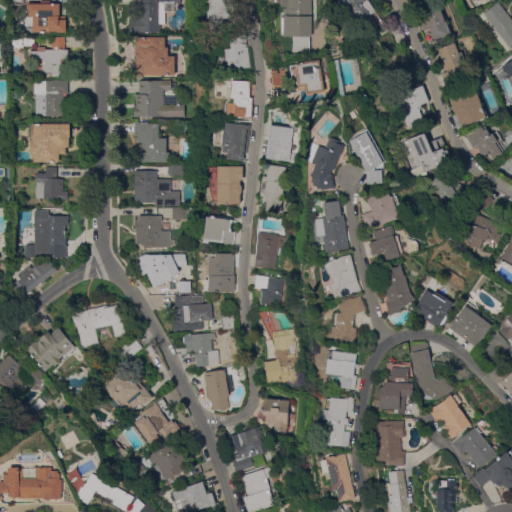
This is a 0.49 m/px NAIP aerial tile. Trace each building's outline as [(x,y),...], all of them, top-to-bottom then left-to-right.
[(160,24),(160,33),(130,33),(130,18),(139,18),(139,4),(141,4),(141,0),(181,0),(181,3),(166,3),(165,24),(160,24)] [(227,0),(227,4),(242,3),(242,8),(230,8),(230,15),(244,15),(244,29),(230,29),(230,31),(226,31),(226,29),(222,29),(222,31),(216,32),(216,29),(212,29),(211,18),(209,18),(209,11),(212,11),(212,0),(227,0)] [(313,0),(314,37),(312,37),(312,52),(296,52),(296,37),(286,37),(286,35),(284,35),(284,18),(286,18),(286,9),(289,9),(289,7),(284,7),(284,0),(313,0)] [(343,0),(365,0),(366,1),(368,0),(370,0),(378,11),(372,15),(379,26),(376,28),(379,31),(377,32),(378,34),(373,37),(366,25),(359,29),(350,15),(352,14),(343,0)] [(496,30),(497,29),(493,24),(492,25),(484,14),(498,2),(511,19),(511,44),(509,47),(496,30)] [(28,17),(27,4),(60,4),(60,17),(67,16),(67,32),(58,33),(58,31),(51,32),(51,33),(33,33),(33,17),(28,17)] [(432,34),(431,35),(430,31),(426,33),(425,31),(424,30),(423,31),(421,26),(423,25),(419,15),(441,6),(452,33),(435,40),(432,34)] [(229,71),(226,50),(232,49),(231,38),(247,36),(252,68),(229,71)] [(364,40),(370,36),(374,43),(371,45),(372,46),(369,48),(364,40)] [(32,47),(24,47),(24,49),(19,49),(19,51),(13,51),(13,49),(12,49),(12,37),(35,37),(35,44),(32,47)] [(66,37),(66,49),(68,49),(69,72),(62,72),(62,74),(60,74),(60,77),(51,77),(51,73),(39,73),(39,69),(30,70),(30,52),(38,51),(38,47),(45,47),(45,50),(52,50),(52,37),(66,37)] [(165,38),(165,48),(168,48),(168,55),(176,55),(176,65),(175,65),(175,76),(142,76),(142,75),(135,75),(135,61),(136,61),(136,56),(135,56),(135,48),(136,48),(136,38),(165,38)] [(459,53),(462,52),(466,64),(463,65),(468,79),(448,87),(443,73),(447,71),(438,49),(455,43),(459,53)] [(287,53),(290,60),(284,62),(281,55),(287,53)] [(365,90),(358,91),(352,57),(355,57),(355,59),(359,58),(365,90)] [(309,95),(308,86),(302,87),(301,85),(300,85),(300,82),(296,83),(293,66),(298,65),(298,64),(322,59),(322,61),(330,60),(332,73),(325,74),(328,92),(309,95)] [(337,60),(341,59),(347,96),(343,96),(337,60)] [(273,78),(273,71),(279,71),(279,72),(282,72),(282,70),(286,70),(287,86),(274,87),(274,83),(272,83),(272,78),(273,78)] [(34,94),(34,81),(46,81),(46,80),(68,80),(69,93),(64,93),(64,104),(65,104),(65,116),(46,116),(35,116),(35,94),(34,94)] [(134,117),(134,104),(136,104),(136,94),(140,94),(140,80),(172,80),(172,90),(164,90),(164,97),(178,97),(178,103),(164,103),(164,104),(185,104),(185,117),(134,117)] [(252,97),(253,97),(253,117),(228,116),(229,103),(235,103),(236,98),(228,98),(228,88),(233,88),(233,80),(252,81),(252,97)] [(456,113),(455,113),(452,103),(449,93),(476,83),(488,118),(461,127),(456,113)] [(397,96),(424,86),(430,100),(429,100),(430,102),(422,105),(421,111),(426,124),(409,130),(397,96)] [(159,138),(167,138),(167,152),(170,152),(170,163),(141,162),(142,155),(138,155),(138,141),(137,141),(137,134),(135,134),(135,123),(137,123),(137,122),(149,122),(149,123),(160,123),(159,138)] [(248,155),(246,154),(245,161),(228,159),(229,152),(224,152),(225,148),(215,146),(217,130),(221,130),(224,128),(225,122),(251,125),(248,155)] [(32,134),(33,134),(33,124),(71,123),(71,137),(70,137),(70,147),(66,147),(66,154),(60,154),(60,162),(34,162),(34,154),(31,154),(31,141),(32,141),(32,134)] [(272,125),(303,129),(299,161),(292,160),(292,161),(268,158),(272,125)] [(467,137),(463,135),(467,132),(469,134),(478,128),(479,129),(482,127),(485,131),(487,129),(491,135),(493,133),(493,134),(496,132),(501,138),(498,140),(506,151),(493,160),(486,149),(481,153),(478,148),(477,146),(473,148),(467,137)] [(386,170),(384,170),(384,183),(369,184),(368,172),(352,141),(369,131),(369,132),(371,131),(378,142),(377,143),(388,162),(385,163),(386,170)] [(427,132),(431,142),(436,140),(440,150),(443,148),(444,151),(448,150),(451,158),(446,160),(448,164),(427,172),(428,174),(414,180),(411,170),(412,170),(402,142),(427,132)] [(343,155),(342,154),(336,170),(334,169),(333,172),(334,175),(335,174),(337,188),(323,190),(323,188),(316,186),(314,176),(313,176),(318,165),(313,163),(321,145),(327,148),(333,136),(343,141),(342,143),(343,144),(344,144),(346,144),(346,145),(347,146),(343,155)] [(282,213),(267,211),(268,197),(262,196),(265,176),(268,177),(270,165),(288,167),(282,213)] [(168,166),(184,166),(184,175),(168,175),(168,166)] [(245,180),(242,180),(242,184),(243,187),(243,192),(241,194),(242,204),(219,204),(219,202),(215,202),(212,196),(211,193),(211,189),(211,185),(211,180),(212,176),(214,172),(210,172),(210,167),(245,166),(245,180)] [(37,173),(46,173),(46,167),(57,167),(57,178),(64,179),(63,191),(68,191),(68,199),(35,197),(37,173)] [(171,179),(171,191),(180,191),(180,206),(155,206),(155,202),(135,202),(135,170),(157,171),(157,179),(171,179)] [(430,181),(445,172),(451,183),(460,184),(467,194),(451,203),(452,205),(447,209),(440,198),(439,198),(430,181)] [(369,229),(364,215),(375,211),(373,205),(371,205),(367,194),(377,191),(379,194),(390,190),(392,196),(394,196),(394,197),(398,196),(404,215),(400,216),(401,218),(369,229)] [(485,209),(478,201),(487,193),(494,200),(485,209)] [(351,249),(328,252),(323,219),(328,218),(326,205),(342,203),(344,215),(346,215),(351,249)] [(192,209),(192,220),(172,219),(173,209),(173,207),(184,207),(184,208),(192,208),(192,209)] [(49,210),(49,215),(69,215),(69,225),(65,225),(65,238),(67,238),(67,257),(26,257),(26,246),(35,246),(35,210),(49,210)] [(491,220),(490,220),(500,225),(497,233),(501,235),(498,243),(487,239),(487,241),(484,240),(480,250),(470,245),(472,241),(468,239),(470,234),(468,234),(472,225),(470,224),(474,213),(477,215),(477,214),(491,220)] [(171,231),(171,244),(162,247),(144,247),(144,244),(136,244),(136,232),(137,232),(137,229),(135,228),(135,225),(137,224),(137,220),(139,220),(139,216),(162,215),(162,230),(171,231)] [(233,220),(232,231),(236,232),(235,244),(210,241),(210,243),(204,242),(207,216),(233,220)] [(388,261),(385,252),(375,256),(371,243),(378,241),(375,231),(393,225),(396,236),(398,235),(404,253),(401,255),(402,256),(388,261)] [(280,234),(280,236),(288,237),(287,247),(278,246),(276,269),(255,267),(255,266),(255,265),(259,234),(260,232),(280,234)] [(511,232),(500,257),(511,263),(511,260),(511,232)] [(236,275),(235,292),(204,291),(204,280),(209,280),(210,256),(212,256),(212,254),(216,254),(216,253),(234,253),(233,275),(234,275),(236,275)] [(179,272),(176,273),(177,275),(171,278),(172,280),(169,281),(168,280),(154,287),(147,273),(142,275),(137,264),(141,262),(139,257),(145,254),(150,254),(169,255),(169,254),(185,254),(186,266),(177,266),(179,272)] [(353,254),(359,281),(363,291),(349,294),(349,296),(337,299),(333,284),(336,284),(334,278),(331,272),(330,273),(326,265),(330,263),(330,262),(337,258),(338,259),(344,257),(353,254)] [(21,279),(14,270),(25,261),(29,266),(30,265),(33,268),(40,262),(42,265),(46,261),(48,264),(51,262),(57,270),(42,282),(43,283),(40,286),(39,285),(31,291),(32,292),(27,295),(27,294),(17,302),(10,294),(7,290),(10,288),(21,279)] [(416,299),(402,309),(402,312),(390,315),(387,301),(389,301),(382,271),(400,266),(400,265),(402,264),(405,275),(407,275),(411,292),(416,299)] [(281,307),(261,304),(263,292),(261,292),(261,289),(256,288),(257,275),(270,276),(270,277),(284,279),(281,307)] [(191,281),(191,292),(179,292),(179,281),(191,281)] [(446,315),(448,317),(442,327),(440,325),(438,328),(429,322),(429,321),(417,314),(422,306),(419,304),(421,300),(427,290),(434,294),(436,291),(448,298),(447,299),(454,303),(446,315)] [(213,319),(203,320),(203,329),(194,330),(194,331),(183,332),(183,331),(173,332),(173,321),(176,321),(176,315),(174,315),(173,309),(176,308),(175,297),(193,295),(193,296),(195,296),(200,295),(200,296),(203,296),(203,304),(212,303),(213,319)] [(339,305),(345,302),(345,301),(353,298),(354,299),(362,296),(368,310),(356,315),(356,320),(355,320),(355,328),(358,328),(357,343),(336,342),(336,338),(333,338),(334,327),(335,327),(335,313),(343,313),(339,305)] [(108,306),(119,304),(121,316),(123,315),(128,334),(115,337),(112,325),(104,327),(105,329),(97,331),(100,344),(82,348),(77,327),(75,327),(72,313),(107,305),(108,306)] [(476,348),(449,328),(466,305),(481,317),(483,314),(493,321),(491,324),(493,325),(476,348)] [(222,311),(234,310),(236,328),(223,329),(222,311)] [(511,337),(508,341),(499,331),(502,328),(500,325),(506,319),(506,318),(511,312),(511,337)] [(37,341),(38,342),(41,339),(40,338),(49,331),(52,334),(59,327),(60,329),(61,328),(75,346),(76,348),(67,355),(66,354),(60,358),(62,360),(56,366),(57,367),(50,372),(48,369),(46,370),(28,348),(37,341)] [(302,379),(283,382),(282,376),(281,376),(281,381),(269,382),(266,362),(277,360),(273,332),(297,328),(298,337),(296,338),(302,379)] [(220,365),(197,366),(196,357),(195,357),(195,356),(194,356),(193,351),(187,352),(187,344),(185,344),(184,335),(215,333),(215,339),(212,339),(212,350),(219,349),(220,365)] [(127,361),(118,350),(133,337),(143,347),(127,361)] [(450,379),(456,388),(438,400),(420,392),(411,354),(413,353),(411,346),(428,343),(432,359),(432,360),(438,387),(450,379)] [(344,375),(326,373),(328,351),(334,352),(335,351),(337,351),(358,353),(357,357),(358,357),(357,367),(356,367),(355,373),(355,372),(354,375),(359,376),(357,390),(342,388),(344,375)] [(9,356),(10,355),(22,366),(24,364),(27,367),(25,369),(28,371),(16,386),(14,385),(9,391),(0,382),(0,363),(8,355),(9,356)] [(383,387),(386,387),(386,382),(390,382),(390,375),(392,376),(392,370),(389,370),(388,368),(388,364),(390,362),(394,362),(395,364),(409,365),(409,362),(411,362),(415,378),(414,383),(415,383),(414,396),(407,396),(406,410),(382,409),(383,387)] [(153,398),(142,407),(139,404),(130,412),(124,405),(121,408),(111,395),(108,398),(100,388),(127,366),(143,387),(144,386),(153,398)] [(225,369),(227,376),(231,376),(234,392),(229,393),(230,395),(228,396),(229,407),(213,410),(211,398),(209,399),(204,373),(225,369)] [(511,394),(501,382),(511,372),(511,394)] [(342,388),(338,391),(327,378),(331,375),(342,388)] [(50,380),(44,386),(45,387),(41,391),(35,385),(37,383),(45,376),(50,380)] [(29,408),(45,391),(52,397),(36,414),(29,408)] [(430,410),(436,406),(436,407),(448,399),(447,398),(452,394),(453,396),(456,394),(461,403),(458,405),(472,424),(458,434),(458,435),(453,439),(445,428),(449,425),(445,420),(439,424),(430,410)] [(140,415),(156,403),(155,402),(162,397),(171,408),(164,413),(166,416),(167,416),(171,422),(172,421),(174,424),(177,422),(182,430),(162,445),(158,439),(150,444),(135,422),(142,417),(140,415)] [(348,399),(348,398),(355,399),(354,412),(349,411),(348,418),(350,418),(350,425),(347,424),(346,431),(351,431),(350,446),(344,446),(344,447),(327,445),(330,420),(326,419),(328,399),(332,399),(332,397),(348,399)] [(257,417),(263,410),(266,398),(290,400),(288,429),(287,429),(286,433),(275,428),(275,425),(266,424),(266,419),(259,417),(257,417)] [(467,451),(462,455),(453,444),(466,434),(467,435),(476,427),(477,428),(487,420),(491,426),(481,434),(493,448),(496,445),(501,452),(481,468),(467,451)] [(377,422),(406,421),(407,437),(403,437),(403,451),(407,451),(406,466),(390,465),(391,461),(381,461),(381,460),(379,460),(377,422)] [(228,437),(259,426),(268,451),(262,453),(265,464),(256,467),(255,465),(237,472),(233,459),(236,458),(234,453),(228,437)] [(153,465),(148,456),(177,440),(187,460),(184,461),(187,467),(185,468),(186,470),(167,480),(157,462),(153,465)] [(492,480),(482,487),(474,477),(484,469),(485,470),(498,460),(497,458),(501,456),(501,457),(507,452),(508,453),(511,450),(511,490),(503,484),(501,487),(500,486),(499,488),(494,484),(495,484),(492,480)] [(356,498),(341,502),(338,490),(335,490),(331,472),(324,473),(322,461),(328,460),(328,458),(347,454),(356,498)] [(138,459),(146,468),(139,474),(130,464),(130,463),(136,457),(138,459)] [(36,478),(36,467),(52,467),(52,471),(59,470),(59,473),(60,473),(60,479),(63,479),(63,493),(62,493),(62,499),(44,499),(44,498),(19,498),(19,497),(11,497),(11,494),(8,494),(8,493),(3,493),(0,494),(0,481),(4,481),(4,474),(10,474),(10,467),(23,467),(23,478),(36,478)] [(271,489),(270,490),(275,505),(254,511),(248,511),(243,497),(248,496),(241,476),(264,469),(271,489)] [(409,498),(414,497),(414,503),(411,503),(411,511),(391,511),(391,496),(389,496),(388,483),(392,483),(391,471),(405,470),(407,482),(409,498)] [(104,480),(105,479),(114,484),(113,485),(135,497),(126,511),(113,504),(115,501),(107,496),(107,497),(97,492),(98,491),(96,490),(88,505),(79,500),(80,496),(77,494),(82,486),(83,487),(86,483),(87,483),(92,473),(104,480)] [(456,511),(442,511),(442,510),(439,510),(439,480),(450,480),(450,479),(456,479),(456,480),(457,480),(457,485),(459,485),(459,488),(459,493),(458,493),(458,503),(455,503),(455,510),(456,511)] [(207,494),(213,492),(216,504),(189,511),(177,511),(174,501),(176,501),(173,492),(203,481),(207,494)] [(146,505),(139,511),(130,511),(128,510),(138,498),(146,505)]
